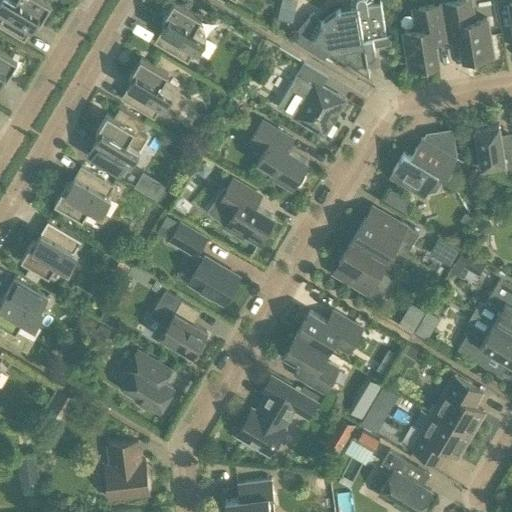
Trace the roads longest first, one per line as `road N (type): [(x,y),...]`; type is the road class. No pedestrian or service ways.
road 1 (residential): [(187,511),(179,459),(397,102),(511,81)]
road 2 (residential): [(0,218),(130,0)]
road 3 (residential): [(97,0),(0,164)]
